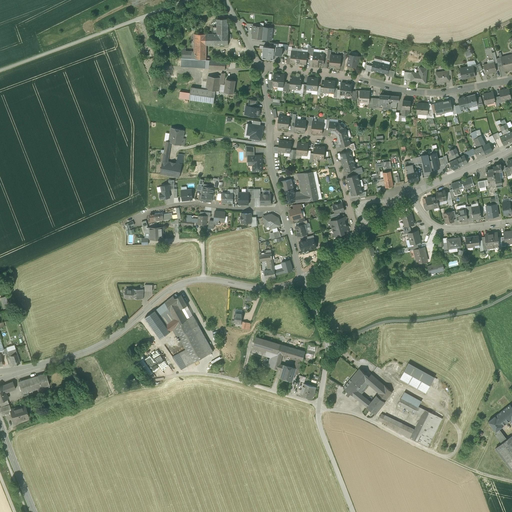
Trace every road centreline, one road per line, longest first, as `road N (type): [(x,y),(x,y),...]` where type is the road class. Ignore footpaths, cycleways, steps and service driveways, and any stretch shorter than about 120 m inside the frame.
road 1 (residential): [(511,78),(416,93),(258,65)]
road 2 (residential): [(0,375),(89,350),(168,290),(204,279)]
road 3 (unclassified): [(511,479),(318,405)]
road 4 (track): [(0,70),(190,0)]
road 5 (track): [(127,387),(211,374),(318,405)]
road 6 (unclassified): [(511,292),(475,310),(381,322),(328,345)]
road 7 (residential): [(358,232),(328,139),(269,133)]
road 8 (residential): [(282,208),(195,203),(128,220)]
